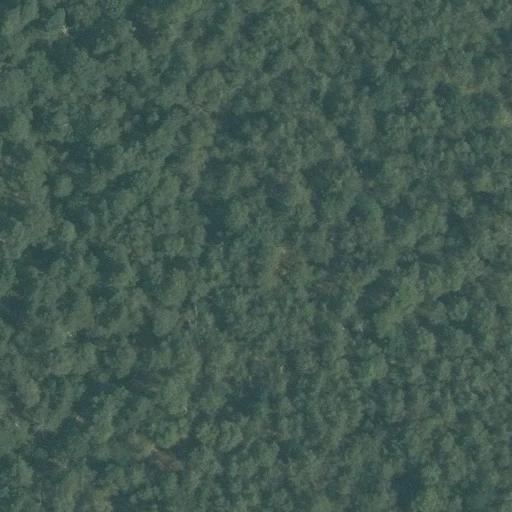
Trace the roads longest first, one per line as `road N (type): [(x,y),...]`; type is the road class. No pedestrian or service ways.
road 1 (track): [(0,454),(136,491),(192,475),(511,495)]
road 2 (track): [(132,0),(0,126)]
